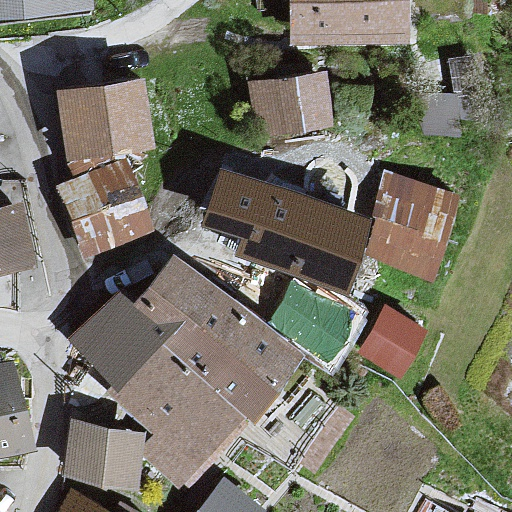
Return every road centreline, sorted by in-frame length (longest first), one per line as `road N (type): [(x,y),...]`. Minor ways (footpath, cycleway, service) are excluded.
road 1 (residential): [(0,73),(43,173),(60,300),(38,346)]
road 2 (residential): [(31,511),(45,422),(38,346)]
